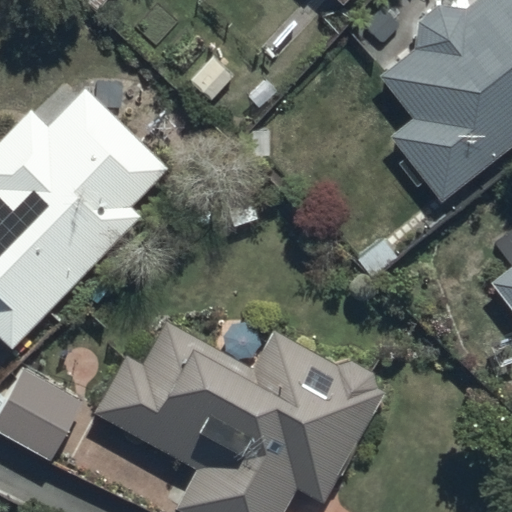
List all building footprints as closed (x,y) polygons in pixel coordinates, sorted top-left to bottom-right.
[(439,209),(511,151),(511,0),(481,0),(461,16),(459,15),(457,14),(455,14),(453,13),(451,13),(448,13),(446,13),(444,13),(442,13),(440,14),(438,14),(436,15),(434,16),(432,17),(430,18),(428,19),(426,20),(425,21),(423,23),(421,25),(420,26),(419,28),(418,30),(417,32),(416,34),(415,36),(415,38),(414,40),(414,42),(414,44),(413,46),(414,49),(414,51),(414,53),(415,55),(379,83),(411,124),(387,143),(439,209)] [(0,344),(10,354),(137,222),(130,215),(169,175),(83,93),(46,132),(28,115),(0,144),(0,344)] [(511,269),(487,289),(511,321),(511,269)] [(100,464),(95,481),(156,511),(283,511),(293,493),(322,507),(379,393),(269,339),(252,373),(163,329),(141,372),(123,363),(79,454),(100,464)] [(79,408),(18,374),(0,406),(0,439),(46,466),(79,408)]
